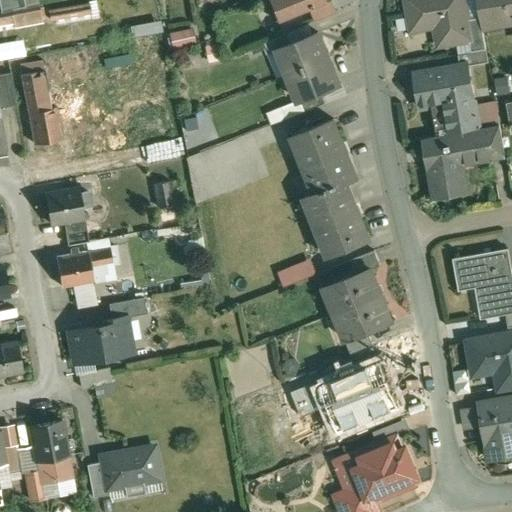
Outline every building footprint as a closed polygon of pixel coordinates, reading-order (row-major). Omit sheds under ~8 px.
[(25,0),(0,0),(2,10),(27,6),(25,0)] [(269,0),(277,19),(309,6),(323,0),(269,0)] [(323,0),(309,6),(315,20),(337,11),(332,0),(323,0)] [(467,0),(409,0),(414,27),(446,22),(449,39),(444,40),(445,42),(472,37),(474,37),(470,18),(467,0)] [(511,0),(479,0),(482,16),(484,28),(511,22),(511,0)] [(482,16),(470,18),(474,37),(472,37),(474,50),(488,47),(484,28),(482,16)] [(155,17),(125,25),(128,36),(157,28),(155,17)] [(188,26),(163,31),(167,47),(191,42),(188,26)] [(287,31),(263,41),(268,53),(279,48),(279,47),(292,42),(287,31)] [(292,42),(279,47),(279,48),(289,73),(330,57),(319,31),(292,42)] [(474,50),(460,52),(462,64),(490,59),(488,47),(474,50)] [(330,57),(289,73),(300,99),(324,90),(340,83),(330,57)] [(470,67),(447,71),(446,67),(416,72),(422,105),(451,100),(456,130),(480,126),(470,67)] [(13,76),(0,78),(0,85),(4,106),(18,104),(13,76)] [(37,82),(26,84),(28,93),(39,91),(37,82)] [(39,91),(28,93),(31,111),(46,108),(43,90),(39,91)] [(324,90),(300,99),(304,110),(329,101),(324,90)] [(294,97),(263,111),(267,121),(298,108),(294,97)] [(46,108),(31,111),(37,142),(64,137),(58,106),(46,108)] [(336,118),(293,135),(316,193),(348,180),(358,176),(336,118)] [(480,126),(484,153),(485,158),(507,154),(502,122),(480,126)] [(456,130),(428,135),(433,160),(429,161),(435,195),(469,189),(463,157),(484,153),(480,126),(456,130)] [(155,203),(169,203),(167,179),(154,180),(155,203)] [(316,193),(306,197),(329,254),(371,238),(348,180),(316,193)] [(80,185),(47,191),(52,221),(66,219),(85,215),(83,204),(91,203),(88,190),(81,191),(80,185)] [(85,215),(66,219),(68,230),(87,226),(85,215)] [(87,226),(68,230),(70,243),(90,239),(87,226)] [(180,253),(198,252),(197,237),(179,238),(180,253)] [(111,246),(89,250),(92,265),(114,261),(111,246)] [(511,257),(510,246),(456,256),(461,287),(484,283),(490,315),(508,312),(511,311),(511,257)] [(376,248),(353,258),(358,272),(373,266),(374,267),(382,264),(376,248)] [(89,250),(58,256),(63,285),(94,279),(92,265),(89,250)] [(273,267),(278,285),(306,277),(301,259),(273,267)] [(4,266),(0,266),(0,295),(9,294),(4,266)] [(358,272),(326,285),(326,286),(332,284),(341,308),(336,310),(336,311),(384,292),(374,267),(373,266),(358,272)] [(384,292),(336,311),(337,313),(342,310),(351,334),(346,336),(346,337),(369,328),(394,318),(384,292)] [(145,295),(110,301),(112,316),(128,314),(128,315),(148,311),(145,295)] [(112,316),(98,319),(99,324),(71,328),(77,360),(99,356),(102,359),(110,357),(113,354),(132,350),(129,331),(131,331),(128,315),(128,314),(112,316)] [(369,328),(346,337),(352,352),(357,350),(374,343),(369,328)] [(511,331),(470,340),(476,372),(505,367),(508,385),(511,384),(511,331)] [(18,341),(0,344),(0,372),(23,369),(18,341)] [(374,343),(357,350),(363,364),(386,355),(380,341),(374,343)] [(110,366),(80,372),(83,386),(113,381),(110,366)] [(392,367),(359,380),(366,399),(372,397),(379,414),(406,403),(392,367)] [(508,400),(482,404),(491,456),(511,452),(511,396),(508,397),(508,400)] [(63,418),(32,424),(38,458),(69,452),(63,418)] [(387,425),(376,429),(380,440),(392,436),(387,425)] [(380,440),(354,451),(360,464),(356,465),(363,482),(371,502),(378,499),(417,483),(415,477),(420,475),(408,444),(404,446),(399,433),(392,436),(380,440)] [(22,468),(17,442),(5,444),(7,461),(9,470),(22,468)] [(155,444),(103,453),(104,459),(108,486),(109,485),(125,483),(127,494),(146,491),(144,479),(161,476),(155,444)] [(104,459),(88,462),(94,495),(111,492),(109,485),(108,486),(104,459)] [(40,468),(27,470),(32,499),(45,496),(40,468)] [(75,471),(43,476),(46,494),(78,489),(75,471)] [(363,482),(337,493),(344,511),(383,511),(378,499),(371,502),(363,482)]
